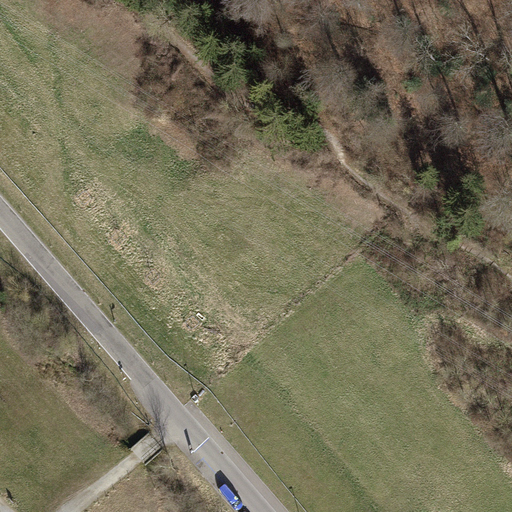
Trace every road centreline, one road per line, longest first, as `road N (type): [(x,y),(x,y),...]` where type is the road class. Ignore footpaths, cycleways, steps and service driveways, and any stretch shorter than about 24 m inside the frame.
road 1 (tertiary): [(0,210),(178,421)]
road 2 (track): [(72,511),(178,421)]
road 3 (residential): [(178,421),(257,511)]
